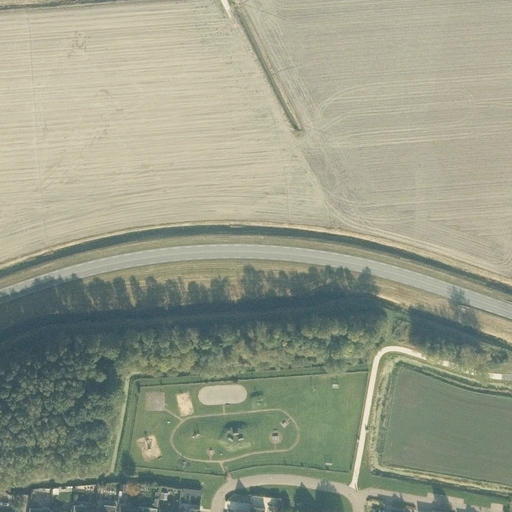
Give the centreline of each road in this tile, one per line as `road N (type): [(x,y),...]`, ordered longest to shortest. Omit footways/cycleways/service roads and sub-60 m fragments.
road 1 (primary): [(511,312),(353,263),(241,251),(108,264),(0,296)]
road 2 (residential): [(215,511),(226,487),(262,479),(350,492)]
road 3 (residential): [(355,500),(371,493),(478,511)]
